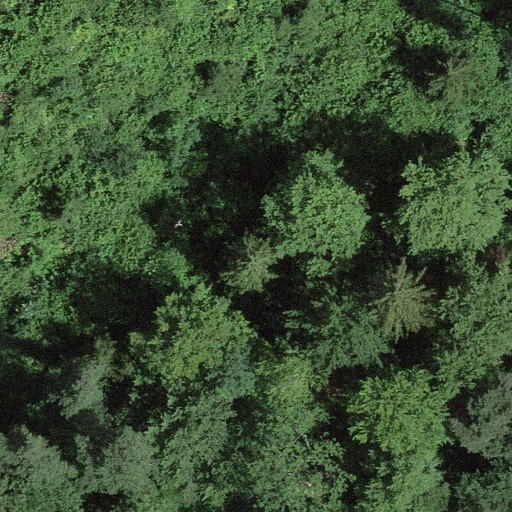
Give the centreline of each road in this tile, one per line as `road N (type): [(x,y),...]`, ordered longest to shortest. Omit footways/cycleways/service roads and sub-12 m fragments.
road 1 (track): [(0,335),(511,241)]
road 2 (track): [(251,511),(399,444),(511,352)]
